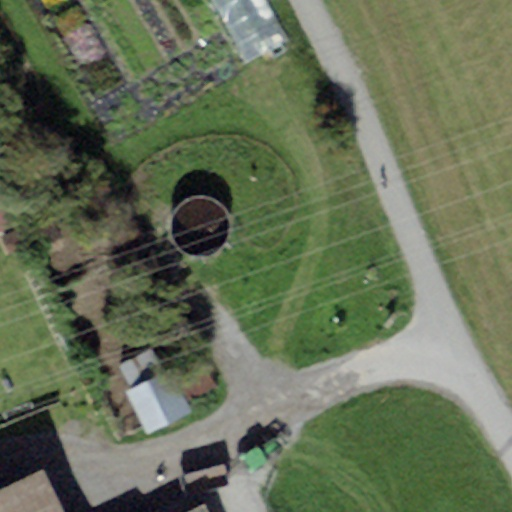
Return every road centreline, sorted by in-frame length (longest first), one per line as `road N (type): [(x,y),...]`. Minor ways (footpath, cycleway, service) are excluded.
road 1 (residential): [(511,415),(306,0)]
road 2 (track): [(0,467),(42,447),(144,467)]
